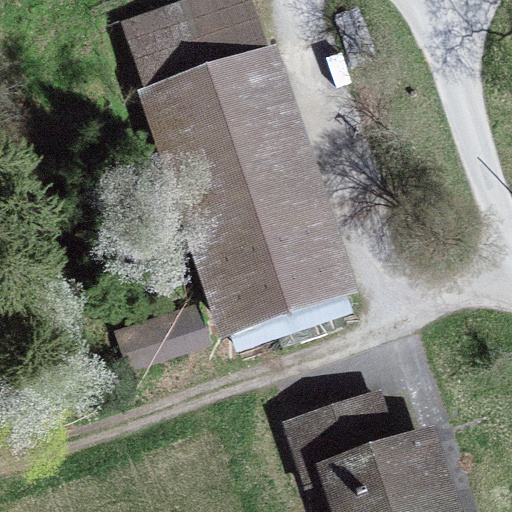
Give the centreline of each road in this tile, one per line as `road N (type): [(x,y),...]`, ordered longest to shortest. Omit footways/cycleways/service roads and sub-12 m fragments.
road 1 (track): [(511,296),(0,473)]
road 2 (unclassified): [(511,239),(435,0)]
